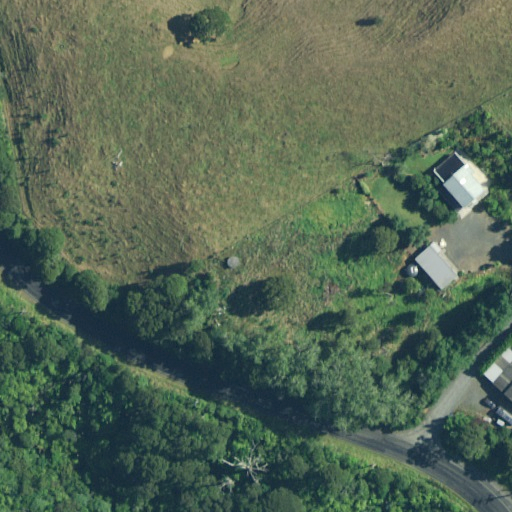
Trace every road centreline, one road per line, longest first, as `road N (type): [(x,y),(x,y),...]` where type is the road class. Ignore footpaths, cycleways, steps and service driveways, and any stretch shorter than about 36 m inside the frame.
road 1 (tertiary): [(491,511),(459,483),(72,310),(0,253)]
road 2 (track): [(506,338),(457,383),(402,456)]
